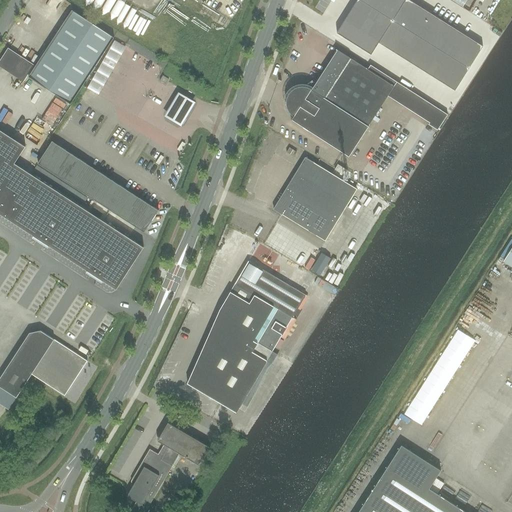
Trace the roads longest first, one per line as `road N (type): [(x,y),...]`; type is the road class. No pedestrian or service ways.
road 1 (tertiary): [(71,471),(144,344),(280,0)]
road 2 (unknown): [(511,357),(458,447),(465,475),(511,510)]
